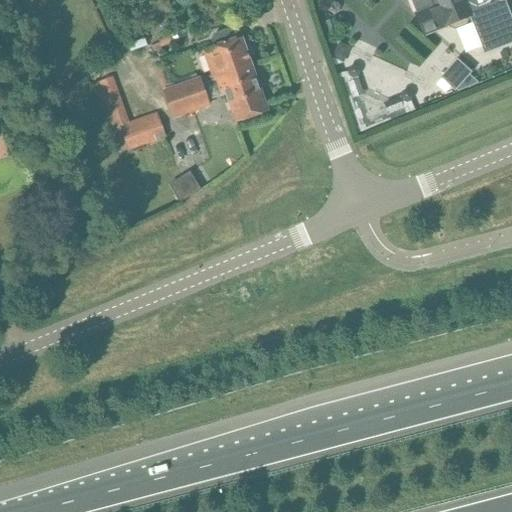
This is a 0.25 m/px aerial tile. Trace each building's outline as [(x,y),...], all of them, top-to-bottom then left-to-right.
[(411,0),(425,33),(448,24),(449,28),(455,30),(467,25),(469,20),(467,16),(469,15),(482,48),(510,37),(511,42),(511,17),(505,0),(411,0)] [(329,21),(323,23),(326,35),(333,33),(329,21)] [(214,47),(205,51),(214,77),(215,80),(232,74),(230,68),(239,65),(240,67),(250,63),(241,38),(239,39),(236,31),(230,28),(215,34),(211,39),(214,47)] [(338,44),(331,58),(343,64),(350,49),(338,44)] [(457,59),(440,79),(455,92),(457,90),(459,91),(479,83),(470,75),(472,73),(457,59)] [(199,79),(165,91),(168,99),(174,118),(191,112),(208,106),(207,101),(226,94),(232,111),(236,122),(267,111),(263,100),(250,63),(240,67),(239,65),(230,68),(232,74),(215,80),(201,84),(199,79)] [(113,76),(93,83),(112,136),(118,151),(128,148),(129,151),(167,138),(158,112),(130,122),(113,76)] [(358,78),(348,82),(354,99),(364,95),(358,78)] [(399,98),(384,104),(388,115),(404,108),(399,98)] [(176,183),(184,196),(202,185),(193,172),(176,183)]
